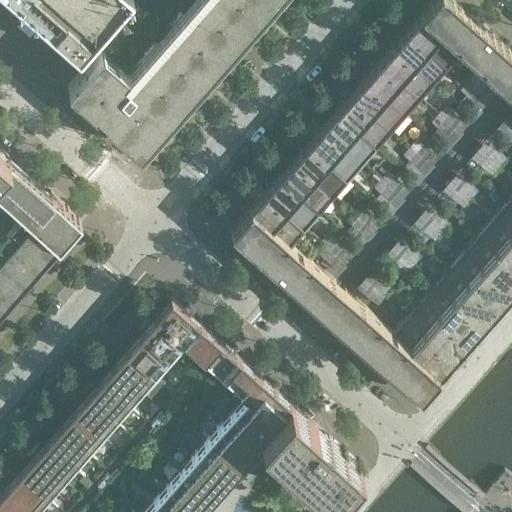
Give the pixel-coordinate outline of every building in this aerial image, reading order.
[(17,0),(54,32),(75,51),(76,52),(77,52),(78,52),(79,51),(80,51),(123,0),(17,0)] [(244,30),(269,0),(188,0),(181,9),(127,69),(122,75),(168,116),(227,49),(244,30)] [(511,50),(454,0),(429,0),(230,228),(326,312),(335,320),(420,395),(511,289),(511,50)] [(168,116),(122,75),(127,69),(102,46),(101,47),(100,46),(67,84),(67,85),(93,108),(94,108),(96,107),(104,114),(102,116),(139,149),(168,116)] [(0,307),(80,216),(0,145),(0,192),(22,212),(0,236),(0,307)] [(193,511),(260,436),(330,497),(361,463),(328,434),(324,431),(321,435),(313,428),(317,424),(174,299),(170,295),(0,489),(0,511),(33,511),(184,341),(244,394),(140,511),(193,511)] [(154,426),(165,414),(161,411),(150,423),(154,426)] [(180,463),(172,456),(148,482),(156,489),(180,463)] [(101,487),(111,475),(107,472),(97,484),(101,487)]
